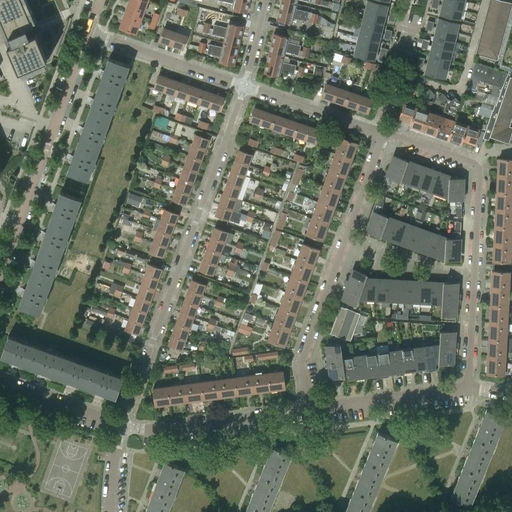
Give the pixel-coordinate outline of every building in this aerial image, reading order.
[(21,0),(0,0),(0,17),(10,41),(6,43),(17,69),(46,57),(37,36),(31,38),(29,34),(25,25),(31,23),(21,0)] [(147,1),(143,0),(129,0),(125,12),(141,17),(147,1)] [(235,0),(215,0),(233,4),(231,9),(246,13),(248,3),(235,0)] [(367,0),(365,10),(384,15),(387,5),(367,0)] [(458,0),(442,0),(442,5),(461,10),(464,1),(458,0)] [(505,6),(506,2),(498,0),(490,0),(490,3),(489,3),(488,6),(489,6),(488,10),(487,10),(487,13),(486,17),(485,20),(486,20),(484,24),(483,26),(484,27),(483,31),(482,31),(481,33),(482,34),(481,38),(480,38),(479,40),(480,41),(477,51),(496,56),(501,39),(502,39),(506,22),(507,18),(510,7),(505,6)] [(296,4),(282,1),(279,11),(307,17),(308,12),(294,9),(296,4)] [(461,10),(442,5),(439,15),(459,20),(461,10)] [(365,10),(362,19),(382,24),(384,15),(365,10)] [(307,17),(279,11),(277,20),(291,24),(292,19),(306,22),(307,17)] [(141,17),(125,12),(119,28),(135,34),(141,17)] [(438,18),(436,28),(456,33),(458,23),(438,18)] [(382,24),(362,19),(360,28),(380,33),(382,24)] [(228,23),(227,28),(213,25),(212,30),(240,37),(242,26),(228,23)] [(170,45),(175,32),(163,28),(159,41),(170,45)] [(360,28),(358,37),(378,42),(380,33),(360,28)] [(436,28),(434,37),(453,42),(456,33),(436,28)] [(240,37),(212,30),(211,35),(224,38),(223,43),(237,46),(240,37)] [(175,32),(170,45),(182,49),(186,36),(175,32)] [(271,44),(299,51),(300,46),(286,43),(287,38),(273,34),(271,44)] [(378,42),(358,37),(355,46),(375,51),(378,42)] [(434,37),(431,46),(451,51),(453,42),(434,37)] [(208,45),(207,49),(235,56),(237,46),(223,43),(222,48),(208,45)] [(271,44),(269,54),(283,57),(284,52),(298,56),(299,51),(271,44)] [(375,51),(355,46),(353,55),(373,60),(375,51)] [(431,46),(429,55),(449,60),(451,51),(431,46)] [(235,56),(207,49),(206,54),(220,57),(219,63),(233,66),(235,56)] [(283,57),(269,54),(266,64),(294,70),(295,66),(281,62),(283,57)] [(429,55),(427,64),(447,69),(449,60),(429,55)] [(103,73),(125,81),(126,78),(124,77),(128,66),(108,58),(104,71),(103,73)] [(502,86),(505,77),(506,73),(476,63),(472,76),(502,86)] [(294,70),(266,64),(264,74),(278,77),(279,72),(293,75),(294,70)] [(447,69),(427,64),(424,73),(444,78),(447,69)] [(313,74),(319,76),(321,70),(315,68),(313,74)] [(102,76),(98,87),(118,95),(122,84),(124,85),(125,81),(103,73),(102,76)] [(163,92),(168,79),(158,75),(153,89),(163,92)] [(505,77),(502,86),(495,105),(494,105),(486,127),(491,129),(489,136),(508,143),(511,133),(506,132),(511,114),(511,77),(509,76),(509,78),(505,77)] [(168,79),(163,92),(175,96),(179,83),(168,79)] [(190,86),(179,83),(175,96),(186,100),(190,86)] [(333,101),(337,88),(325,84),(321,97),(333,101)] [(190,86),(186,100),(198,104),(202,90),(190,86)] [(93,99),(92,102),(115,110),(116,106),(114,105),(118,95),(98,87),(93,99)] [(337,88),(333,101),(344,105),(348,92),(337,88)] [(424,93),(429,99),(434,95),(428,89),(424,93)] [(202,90),(198,104),(209,108),(213,94),(202,90)] [(348,92),(344,105),(355,109),(360,96),(348,92)] [(442,103),(447,99),(441,93),(437,97),(442,103)] [(223,98),(213,94),(209,108),(219,111),(223,98)] [(371,100),(360,96),(355,109),(367,113),(371,100)] [(441,116),(434,136),(447,140),(454,121),(460,104),(454,98),(451,101),(447,99),(441,117),(441,116)] [(482,101),(480,106),(486,108),(491,110),(493,104),(482,101)] [(91,104),(87,116),(108,123),(111,113),(113,113),(115,110),(92,102),(91,104)] [(410,122),(414,108),(403,104),(398,118),(410,122)] [(259,124),(263,111),(254,108),(249,121),(259,124)] [(414,108),(410,122),(408,127),(421,131),(428,112),(414,108)] [(275,115),(263,111),(259,124),(270,128),(275,115)] [(441,116),(428,112),(421,131),(434,136),(441,116)] [(275,115),(270,128),(282,132),(286,119),(275,115)] [(108,123),(87,116),(82,130),(104,138),(106,134),(104,134),(108,123)] [(286,119),(282,132),(293,136),(298,123),(286,119)] [(454,121),(447,140),(460,145),(467,125),(454,121)] [(298,123),(293,136),(304,140),(309,127),(298,123)] [(467,125),(460,145),(462,140),(473,144),(478,129),(467,125)] [(319,130),(309,127),(304,140),(314,143),(319,130)] [(104,138),(82,130),(77,144),(97,152),(101,141),(103,142),(104,138)] [(191,144),(204,149),(208,139),(195,135),(191,144)] [(340,138),(334,154),(350,160),(356,143),(340,138)] [(73,156),(72,158),(94,166),(95,163),(94,162),(97,152),(77,144),(73,156)] [(191,144),(187,156),(200,161),(204,149),(191,144)] [(325,155),(326,151),(328,147),(322,146),(319,153),(325,155)] [(238,150),(235,160),(248,165),(251,155),(238,150)] [(334,154),(328,170),(345,176),(350,160),(334,154)] [(200,161),(187,156),(183,167),(196,172),(200,161)] [(395,156),(394,161),(391,160),(380,192),(381,192),(385,193),(393,178),(399,180),(406,161),(406,160),(395,156)] [(94,166),(72,158),(66,173),(87,181),(91,169),(93,170),(94,166)] [(496,176),(511,176),(511,159),(497,159),(496,176)] [(235,160),(230,172),(244,177),(248,165),(235,160)] [(416,165),(406,161),(399,180),(405,182),(403,189),(406,190),(416,165)] [(426,168),(416,165),(406,190),(410,191),(413,185),(419,187),(426,168)] [(196,172),(183,167),(179,179),(192,183),(196,172)] [(304,187),(305,184),(306,181),(299,178),(302,170),(297,168),(291,184),(297,186),(297,185),(304,187)] [(436,172),(426,168),(419,187),(425,189),(424,196),(427,197),(436,172)] [(328,170),(323,186),(339,192),(345,176),(328,170)] [(244,177),(230,172),(226,183),(239,188),(244,177)] [(439,194),(446,175),(436,172),(427,197),(430,199),(433,192),(439,194)] [(446,175),(439,194),(448,197),(447,199),(453,200),(455,217),(460,217),(462,184),(460,184),(460,179),(449,178),(449,177),(446,175)] [(511,176),(496,176),(495,193),(511,194),(511,176)] [(179,179),(175,190),(188,195),(192,183),(179,179)] [(226,183),(222,194),(235,199),(239,188),(226,183)] [(323,186),(317,202),(333,208),(339,192),(323,186)] [(188,195),(175,190),(171,200),(184,204),(188,195)] [(294,193),(288,191),(286,199),(291,201),(294,193)] [(53,209),(49,221),(69,228),(73,218),(75,218),(78,211),(76,210),(80,199),(60,192),(53,209)] [(138,207),(141,197),(129,193),(126,202),(138,207)] [(511,194),(495,193),(495,210),(511,211),(511,208),(511,194)] [(235,199),(222,194),(218,206),(231,210),(237,213),(241,201),(235,199)] [(386,216),(381,214),(383,197),(379,196),(379,195),(368,227),(370,228),(368,232),(379,236),(386,217),(386,216)] [(317,202),(311,218),(327,224),(333,208),(317,202)] [(231,210),(218,206),(215,215),(228,220),(231,210)] [(160,220),(173,224),(177,214),(164,210),(160,220)] [(495,210),(494,227),(511,228),(511,211),(495,210)] [(422,211),(418,221),(409,246),(419,250),(426,231),(420,229),(422,222),(425,213),(422,211)] [(281,212),(276,228),(281,229),(286,214),(281,212)] [(392,219),(386,217),(379,236),(389,239),(398,214),(395,212),(392,219)] [(401,215),(398,214),(389,239),(399,243),(406,224),(400,222),(401,215)] [(121,217),(119,222),(127,225),(129,220),(127,220),(121,217)] [(327,224),(311,218),(305,234),(321,240),(327,224)] [(173,224),(160,220),(156,231),(169,235),(173,224)] [(406,224),(399,243),(409,246),(418,221),(415,220),(412,226),(406,224)] [(69,228),(49,221),(39,249),(59,257),(63,246),(65,247),(68,239),(66,239),(69,228)] [(447,238),(440,257),(444,259),(444,260),(455,260),(456,255),(458,255),(460,222),(459,222),(455,222),(451,239),(447,238)] [(432,234),(426,231),(419,250),(430,254),(436,235),(439,228),(435,227),(432,234)] [(494,227),(493,244),(510,245),(511,235),(511,230),(511,228),(494,227)] [(233,234),(227,232),(214,228),(210,238),(223,242),(229,244),(233,234)] [(274,247),(280,231),(275,230),(269,245),(274,247)] [(156,231),(152,242),(165,247),(169,235),(156,231)] [(436,235),(430,254),(440,257),(447,238),(446,238),(436,235)] [(210,238),(206,249),(219,254),(223,242),(210,238)] [(165,247),(152,242),(149,252),(162,257),(165,247)] [(302,244),(296,260),(312,266),(318,249),(302,244)] [(510,245),(493,244),(492,261),(509,262),(510,245)] [(241,249),(235,246),(234,251),(242,254),(244,250),(241,249)] [(33,266),(28,278),(49,285),(53,274),(54,275),(57,268),(55,267),(59,257),(39,249),(33,266)] [(206,249),(202,260),(215,265),(219,254),(206,249)] [(215,265),(202,260),(199,270),(212,275),(215,265)] [(296,260),(290,276),(306,282),(312,266),(296,260)] [(260,269),(266,271),(269,263),(263,261),(260,269)] [(148,264),(144,274),(157,279),(161,269),(148,264)] [(360,289),(365,274),(352,269),(347,285),(360,289)] [(490,289),(508,290),(509,272),(491,271),(490,289)] [(144,274),(140,286),(153,290),(157,279),(144,274)] [(365,274),(360,289),(357,298),(374,299),(375,279),(364,279),(365,274)] [(306,282),(290,276),(284,292),(301,298),(306,282)] [(49,285),(28,278),(18,306),(38,314),(42,302),(44,303),(47,296),(45,295),(49,285)] [(375,279),(374,299),(381,299),(381,307),(385,307),(386,280),(375,279)] [(191,280),(187,290),(201,295),(204,285),(191,280)] [(398,280),(386,280),(385,307),(388,307),(389,300),(396,300),(398,280)] [(409,281),(398,280),(396,300),(404,301),(404,308),(407,308),(409,281)] [(420,282),(409,281),(407,308),(411,308),(412,301),(419,302),(420,282)] [(123,286),(112,282),(110,287),(121,291),(123,286)] [(432,282),(420,282),(419,302),(426,302),(427,309),(426,313),(430,313),(430,309),(432,282)] [(443,283),(432,282),(430,309),(434,310),(435,303),(442,303),(442,298),(443,282),(443,283)] [(457,283),(443,282),(442,298),(456,299),(457,283)] [(360,289),(347,285),(341,300),(355,304),(357,298),(360,289)] [(140,286),(136,297),(149,302),(153,290),(140,286)] [(121,291),(110,287),(109,292),(120,296),(121,291)] [(490,289),(490,306),(507,307),(508,290),(490,289)] [(187,290),(184,301),(197,306),(201,295),(187,290)] [(301,298),(284,292),(279,308),(295,314),(301,298)] [(257,295),(252,293),(249,301),(254,303),(257,295)] [(228,299),(217,296),(216,300),(222,302),(227,304),(228,299)] [(136,297),(132,308),(145,313),(149,302),(136,297)] [(442,303),(441,315),(441,321),(454,321),(456,299),(442,298),(442,303)] [(184,301),(179,312),(193,317),(197,306),(184,301)] [(362,326),(356,323),(359,314),(339,306),(334,320),(361,330),(362,326)] [(490,306),(489,323),(506,323),(507,307),(490,306)] [(92,307),(90,311),(105,316),(107,312),(92,307)] [(132,308),(128,320),(141,324),(145,313),(132,308)] [(279,308),(273,324),(289,330),(295,314),(279,308)] [(179,312),(175,324),(189,329),(193,317),(179,312)] [(245,313),(243,319),(248,321),(250,321),(252,315),(245,313)] [(87,319),(85,325),(95,329),(97,323),(87,319)] [(141,324),(128,320),(124,329),(138,334),(141,324)] [(361,330),(334,320),(329,333),(349,341),(353,331),(360,333),(361,330)] [(506,323),(489,323),(488,339),(505,340),(506,323)] [(175,324),(171,335),(184,340),(189,329),(175,324)] [(241,324),(238,332),(249,336),(252,328),(246,326),(241,324)] [(289,330),(273,324),(267,340),(283,346),(289,330)] [(440,331),(439,345),(439,347),(453,348),(454,332),(440,331)] [(184,340),(171,335),(168,345),(181,350),(184,340)] [(26,342),(26,340),(19,338),(19,340),(7,336),(0,356),(29,366),(36,346),(26,342)] [(488,339),(487,356),(505,357),(505,340),(488,339)] [(341,358),(339,344),(325,346),(327,362),(341,360),(341,358)] [(439,345),(424,347),(427,372),(436,371),(434,362),(438,361),(438,363),(439,347),(439,345)] [(54,353),(55,351),(48,348),(47,350),(36,346),(29,366),(57,377),(65,356),(54,353)] [(427,372),(424,347),(412,348),(415,368),(415,366),(418,366),(419,373),(427,372)] [(453,348),(439,347),(438,363),(452,364),(453,348)] [(415,368),(412,348),(400,350),(403,375),(412,374),(411,367),(414,366),(414,368),(415,368)] [(403,375),(400,350),(388,352),(391,372),(391,369),(394,369),(395,376),(403,375)] [(257,360),(258,360),(258,363),(266,363),(265,359),(277,357),(277,361),(280,361),(279,353),(277,353),(277,352),(257,354),(257,360)] [(388,352),(376,353),(380,378),(388,377),(387,370),(390,369),(391,372),(388,352)] [(376,353),(364,355),(367,375),(367,373),(370,372),(371,379),(380,378),(376,353)] [(367,375),(364,355),(352,357),(356,381),(364,380),(363,373),(366,373),(367,375)] [(82,363),(83,361),(76,358),(75,360),(65,356),(57,377),(86,387),(93,367),(82,363)] [(505,357),(487,356),(486,374),(504,375),(505,357)] [(352,357),(341,358),(341,360),(343,376),(343,374),(346,374),(347,383),(356,381),(352,357)] [(343,376),(341,360),(327,362),(330,378),(343,376)] [(111,373),(112,371),(104,369),(104,370),(93,367),(86,387),(115,397),(122,377),(111,373)] [(282,371),(267,373),(269,390),(284,388),(282,371)] [(269,390),(267,373),(250,375),(253,392),(269,390)] [(250,375),(234,377),(236,394),(253,392),(250,375)] [(236,394),(234,377),(217,379),(219,397),(236,394)] [(219,397),(217,379),(200,382),(202,399),(219,397)] [(202,399),(200,382),(183,384),(186,401),(202,399)] [(186,401),(183,384),(167,386),(169,403),(186,401)] [(169,403),(167,386),(152,388),(155,405),(169,403)] [(480,424),(499,432),(505,417),(486,409),(480,424)] [(499,432),(480,424),(474,439),(493,447),(499,432)] [(377,432),(371,447),(390,454),(396,439),(377,432)] [(493,447),(474,439),(468,454),(487,461),(493,447)] [(265,462),(284,469),(290,454),(271,446),(265,462)] [(390,454),(371,447),(365,462),(384,470),(390,454)] [(487,461),(468,454),(462,468),(481,476),(487,461)] [(164,461),(159,477),(178,484),(184,469),(164,461)] [(265,462),(259,476),(278,484),(284,469),(265,462)] [(365,462),(359,476),(378,484),(384,470),(365,462)] [(481,476),(462,468),(456,483),(475,490),(481,476)] [(259,476),(253,491),(272,498),(278,484),(259,476)] [(378,484),(359,476),(353,491),(372,499),(378,484)] [(178,484),(159,477),(153,492),(172,499),(178,484)] [(475,490),(456,483),(450,498),(469,506),(475,490)] [(266,511),(272,498),(253,491),(247,506),(263,511),(266,511)] [(366,511),(372,499),(353,491),(347,506),(363,511),(366,511)] [(166,511),(172,499),(153,492),(147,506),(161,511),(166,511)]
